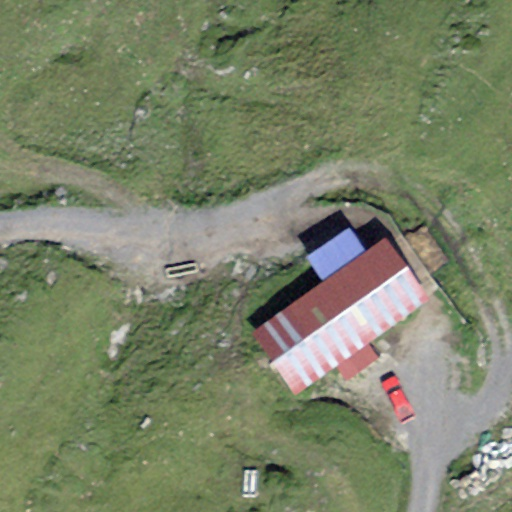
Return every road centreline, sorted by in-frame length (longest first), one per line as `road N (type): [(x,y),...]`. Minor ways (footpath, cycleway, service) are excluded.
road 1 (track): [(428,466),(487,402),(501,346),(457,243),(418,198),(384,180),(355,177),(317,188),(282,222),(0,243)]
road 2 (track): [(420,511),(432,348)]
